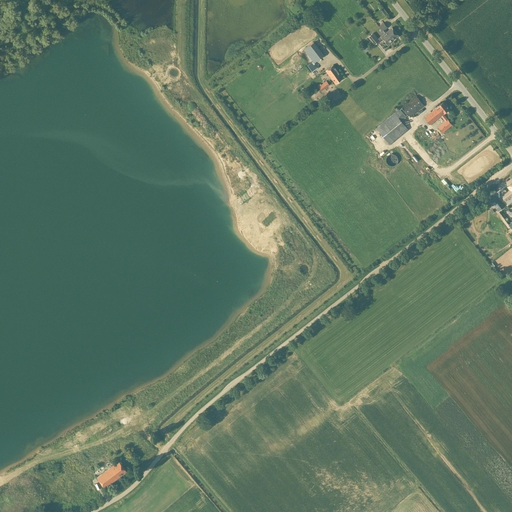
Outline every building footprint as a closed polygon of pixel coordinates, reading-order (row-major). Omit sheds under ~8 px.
[(392,28),(387,32),(386,30),(388,28),(384,23),(379,26),(382,31),(385,34),(385,33),(385,34),(386,33),(389,38),(390,37),(393,41),(399,36),(392,28)] [(385,34),(381,37),(378,39),(373,33),(368,37),(375,45),(383,39),(388,45),(393,41),(390,37),(389,38),(386,33),(385,34),(385,33),(385,34)] [(318,68),(314,63),(324,55),(314,42),(303,50),(312,62),(307,66),(312,72),(318,68)] [(330,77),(338,71),(333,65),(325,71),(330,77)] [(343,78),(338,71),(330,77),(335,84),(343,78)] [(321,91),(329,85),(326,81),(318,87),(321,91)] [(417,112),(420,110),(425,106),(416,95),(402,107),(410,117),(417,112)] [(452,125),(444,114),(450,109),(444,101),(424,117),(430,125),(434,122),(438,127),(437,127),(442,133),(452,125)] [(409,129),(402,121),(406,118),(399,109),(376,128),(390,145),(409,129)] [(387,156),(386,158),(386,160),(386,162),(387,163),(389,165),(391,166),(393,166),(395,165),(396,164),(398,162),(398,160),(398,158),(397,157),(396,155),(394,154),(392,154),(390,154),(389,155),(387,156)] [(511,183),(508,187),(510,190),(502,196),(506,201),(511,196),(511,183)] [(496,185),(489,191),(491,194),(496,190),(494,188),(497,186),(496,185)] [(505,207),(500,201),(497,197),(492,201),(500,210),(505,207)] [(126,471),(119,461),(97,477),(104,488),(126,471)]
